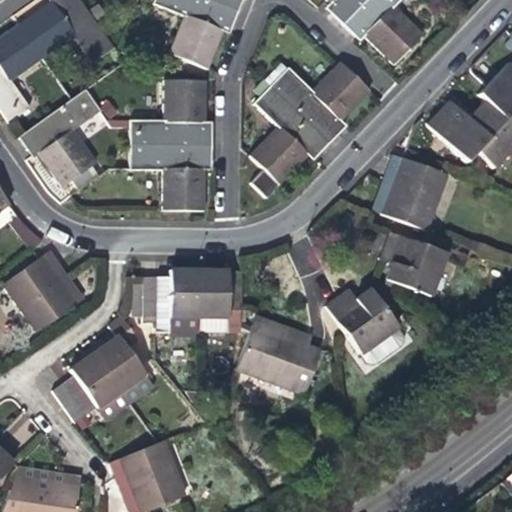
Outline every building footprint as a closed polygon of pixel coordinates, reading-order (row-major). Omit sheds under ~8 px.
[(73,0),(54,0),(48,5),(35,14),(15,28),(38,61),(71,38),(90,65),(111,50),(73,0)] [(149,0),(147,6),(178,18),(163,54),(201,70),(216,33),(220,23),(226,26),(236,0),(149,0)] [(326,18),(348,39),(354,34),(360,40),(388,68),(416,39),(387,11),(397,0),(318,0),(325,6),(332,13),(326,18)] [(319,12),(326,18),(332,13),(325,6),(319,12)] [(223,35),(226,26),(220,23),(216,33),(223,35)] [(6,84),(38,61),(15,28),(0,38),(0,119),(5,126),(25,112),(6,84)] [(355,46),(360,40),(354,34),(348,39),(355,46)] [(436,115),(425,126),(462,164),(473,153),(490,169),(511,147),(511,68),(508,64),(492,81),(478,96),(485,102),(474,114),(467,121),(449,103),(436,115)] [(314,159),(337,134),(331,129),(338,122),(364,94),(336,67),(309,96),(291,79),(257,116),(274,133),(248,161),(260,172),(276,187),(277,187),(303,160),(309,153),(314,159)] [(198,212),(199,172),(199,162),(208,163),(208,147),(209,131),(200,132),(200,123),(201,82),(161,81),(160,123),(126,122),(125,171),(159,172),(159,212),(198,212)] [(16,139),(25,152),(31,147),(36,156),(46,169),(58,187),(91,164),(69,132),(96,113),(81,93),(16,139)] [(343,128),(338,122),(331,129),(337,134),(343,128)] [(209,123),(200,123),(200,132),(209,131),(209,123)] [(30,160),(36,156),(31,147),(25,152),(30,160)] [(308,165),(314,159),(309,153),(303,160),(308,165)] [(387,155),(382,172),(390,176),(377,215),(420,230),(441,174),(387,155)] [(208,172),(208,163),(199,162),(199,172),(208,172)] [(368,211),(377,215),(390,176),(382,172),(374,196),(368,211)] [(386,234),(381,251),(391,254),(387,265),(381,282),(425,298),(440,255),(386,234)] [(378,261),(387,265),(391,254),(381,251),(380,256),(378,261)] [(0,292),(31,336),(69,308),(45,276),(54,270),(43,256),(0,287),(0,292)] [(57,275),(54,270),(45,276),(69,308),(77,303),(57,275)] [(154,320),(166,321),(196,321),(197,273),(176,273),(167,273),(167,280),(155,280),(154,320)] [(214,273),(197,273),(196,321),(196,336),(225,338),(226,314),(237,314),(239,274),(214,273)] [(140,320),(154,320),(155,280),(140,280),(140,320)] [(368,290),(353,301),(343,307),(336,298),(324,308),(364,366),(368,368),(371,368),(373,367),(400,348),(402,345),(403,343),(402,339),(368,290)] [(341,295),(336,298),(343,307),(353,301),(345,291),(341,295)] [(253,316),(252,320),(293,334),(291,341),(306,346),(310,336),(280,325),(253,316)] [(106,328),(114,339),(119,346),(131,337),(118,317),(112,324),(106,328)] [(250,324),(250,326),(291,341),(293,334),(252,320),(250,324)] [(196,340),(196,336),(196,321),(166,321),(165,339),(196,340)] [(291,341),(250,326),(234,371),(301,395),(315,353),(290,345),(291,341)] [(142,377),(119,346),(114,339),(91,356),(117,394),(142,377)] [(316,350),(306,346),(291,341),(290,345),(315,353),(316,350)] [(72,426),(93,411),(117,394),(91,356),(66,373),(71,380),(61,388),(80,416),(70,424),(72,426)] [(149,388),(142,377),(117,394),(125,405),(149,388)] [(80,416),(61,388),(51,395),(70,424),(80,416)] [(101,422),(125,405),(117,394),(93,411),(101,422)] [(108,467),(115,485),(125,481),(138,511),(153,511),(184,499),(161,444),(108,467)] [(0,478),(13,465),(0,452),(0,478)] [(16,468),(10,484),(20,486),(21,480),(22,469),(16,468)] [(22,469),(21,480),(60,485),(61,474),(22,469)] [(73,511),(78,477),(61,474),(60,485),(21,480),(20,486),(10,484),(0,511),(73,511)] [(126,511),(138,511),(125,481),(115,485),(126,511)]
